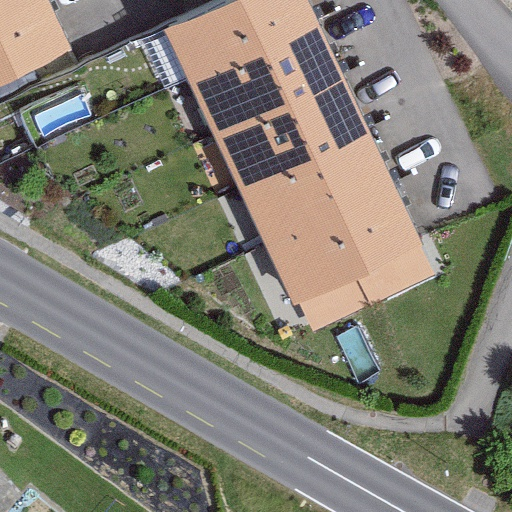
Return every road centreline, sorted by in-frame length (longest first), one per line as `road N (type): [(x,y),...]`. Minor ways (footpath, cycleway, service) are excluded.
road 1 (secondary): [(408,511),(0,276)]
road 2 (residential): [(511,300),(471,413)]
